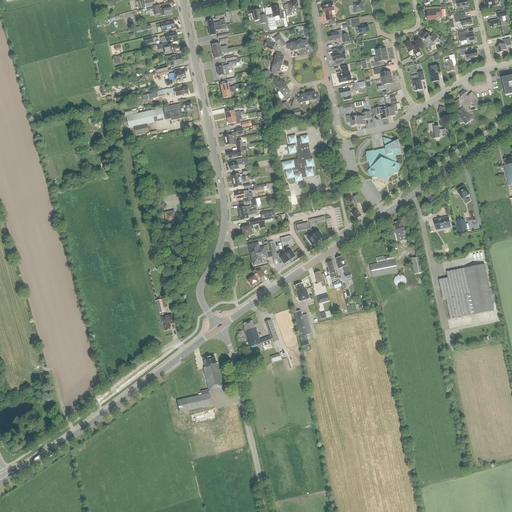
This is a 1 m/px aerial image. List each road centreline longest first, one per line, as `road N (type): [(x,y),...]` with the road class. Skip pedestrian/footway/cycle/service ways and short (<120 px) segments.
road 1 (tertiary): [(218,328),(199,294),(225,211),(183,9)]
road 2 (secondary): [(8,478),(218,328)]
road 3 (secondary): [(343,242),(511,128)]
road 4 (unclassified): [(265,511),(232,354),(218,328)]
road 5 (residential): [(416,111),(388,127),(342,133),(327,80)]
